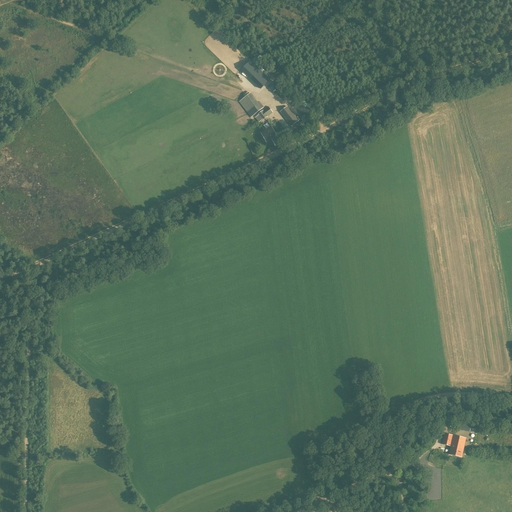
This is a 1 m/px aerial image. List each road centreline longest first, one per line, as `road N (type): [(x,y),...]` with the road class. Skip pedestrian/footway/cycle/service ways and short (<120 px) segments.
road 1 (track): [(438,74),(30,266)]
road 2 (track): [(108,39),(341,121)]
road 3 (track): [(30,266),(26,511)]
road 4 (track): [(385,474),(401,467),(408,407),(461,394),(511,399)]
